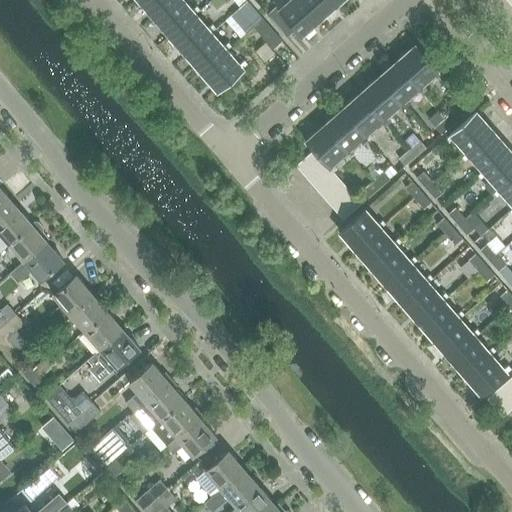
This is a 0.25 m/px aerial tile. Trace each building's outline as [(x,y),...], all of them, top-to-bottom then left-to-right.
[(140,0),(155,17),(175,0),(140,0)] [(175,0),(155,17),(171,35),(194,15),(180,0),(175,0)] [(233,0),(226,6),(232,14),(247,1),(246,0),(233,0)] [(273,1),(263,10),(268,15),(287,37),(295,29),(301,35),(319,18),(302,0),(294,0),(292,2),(290,0),(277,0),(274,3),(273,1)] [(334,0),(302,0),(319,18),(337,3),(334,0)] [(251,24),(258,31),(267,23),(247,1),(232,14),(230,16),(243,31),(251,24)] [(171,35),(187,53),(210,33),(194,15),(171,35)] [(267,23),(258,31),(273,49),(282,41),(267,23)] [(187,53),(203,71),(225,51),(210,33),(187,53)] [(416,47),(398,64),(418,86),(437,70),(416,47)] [(225,51),(203,71),(219,90),(241,70),(225,51)] [(398,64),(380,79),(400,102),(418,86),(398,64)] [(380,79),(362,95),(382,118),(400,102),(380,79)] [(362,95),(344,111),(364,133),(382,118),(362,95)] [(457,109),(446,118),(452,125),(463,116),(457,109)] [(344,111),(326,127),(346,149),(364,133),(344,111)] [(453,133),(469,152),(492,132),(475,114),(453,133)] [(452,125),(446,118),(435,127),(442,134),(452,125)] [(314,151),(322,160),(327,165),(346,149),(326,127),(308,143),(314,151)] [(469,152),(485,170),(507,150),(492,132),(469,152)] [(420,140),(410,149),(416,156),(426,147),(420,140)] [(416,156),(410,149),(399,158),(405,165),(416,156)] [(485,170),(501,188),(511,178),(511,155),(507,150),(485,170)] [(297,166),(304,175),(322,160),(314,151),(297,166)] [(304,175),(312,184),(330,169),(327,165),(322,160),(304,175)] [(312,184),(320,193),(338,177),(330,169),(312,184)] [(384,171),(373,181),(379,188),(390,178),(384,171)] [(416,178),(426,188),(433,182),(423,172),(416,178)] [(320,193),(327,202),(345,186),(338,177),(320,193)] [(511,178),(501,188),(511,201),(511,178)] [(379,188),(373,181),(362,190),(369,197),(379,188)] [(405,188),(414,198),(421,192),(412,182),(405,188)] [(433,182),(426,188),(435,199),(442,193),(433,182)] [(327,202),(335,211),(353,195),(345,186),(327,202)] [(0,187),(0,219),(16,205),(0,187)] [(421,192),(414,198),(424,209),(430,203),(421,192)] [(353,195),(335,211),(343,220),(361,204),(353,195)] [(0,234),(1,234),(9,243),(32,223),(16,205),(0,219),(0,234)] [(448,214),(457,224),(464,218),(455,208),(448,214)] [(340,231),(356,249),(379,229),(363,210),(340,231)] [(437,224),(446,234),(453,228),(444,218),(437,224)] [(464,218),(457,224),(467,235),(473,229),(464,218)] [(24,260),(25,260),(47,241),(41,234),(43,231),(44,228),(39,222),(35,222),(32,224),(32,223),(9,243),(24,260)] [(453,228),(446,234),(455,245),(462,239),(453,228)] [(356,249),(372,267),(395,247),(379,229),(356,249)] [(24,260),(10,273),(18,282),(32,269),(41,279),(63,259),(47,241),(25,260),(24,260)] [(480,250),(489,260),(496,255),(487,244),(480,250)] [(372,267),(388,285),(411,265),(395,247),(372,267)] [(469,260),(478,271),(484,265),(475,254),(469,260)] [(496,255),(489,260),(498,271),(505,265),(496,255)] [(388,285),(403,303),(427,283),(411,265),(388,285)] [(484,265),(478,271),(487,281),(493,275),(484,265)] [(57,323),(69,313),(92,293),(76,274),(53,294),(62,304),(50,314),(57,323)] [(403,303),(419,321),(442,301),(427,283),(403,303)] [(500,296),(509,307),(511,304),(511,296),(506,291),(500,296)] [(69,313),(85,330),(107,310),(92,293),(69,313)] [(419,321),(435,339),(458,319),(442,301),(419,321)] [(0,310),(0,327),(16,313),(7,304),(0,310)] [(107,310),(85,330),(95,342),(100,348),(116,335),(123,329),(107,310)] [(0,327),(0,345),(14,361),(21,355),(7,338),(24,323),(16,313),(0,327)] [(435,339),(451,358),(474,337),(458,319),(435,339)] [(123,329),(100,348),(88,360),(93,366),(98,361),(109,373),(139,346),(123,329)] [(451,358),(466,376),(490,355),(474,337),(451,358)] [(51,354),(41,362),(48,370),(57,361),(51,354)] [(490,355),(466,376),(483,394),(506,374),(490,355)] [(48,370),(41,362),(32,370),(35,373),(35,374),(39,378),(40,377),(48,370)] [(126,403),(134,411),(169,381),(153,363),(140,373),(130,382),(138,392),(126,403)] [(27,365),(21,370),(29,380),(35,374),(35,373),(32,370),(27,365)] [(39,378),(35,374),(29,380),(38,390),(46,384),(40,377),(39,378)] [(149,429),(151,428),(184,399),(169,381),(134,411),(149,429)] [(511,392),(505,384),(496,392),(511,409),(511,408),(511,392)] [(61,385),(47,397),(69,422),(73,418),(83,410),(92,402),(84,392),(78,398),(71,398),(61,385)] [(511,409),(496,392),(487,399),(502,417),(511,409)] [(151,428),(166,446),(200,417),(184,399),(151,428)] [(73,418),(69,422),(76,431),(81,427),(85,423),(91,419),(100,410),(92,402),(83,410),(73,418)] [(200,417),(166,446),(174,454),(185,445),(193,455),(216,435),(200,417)] [(0,459),(15,448),(0,428),(0,459)] [(127,441),(117,450),(124,458),(134,449),(127,441)] [(108,457),(111,460),(115,465),(120,461),(124,458),(117,450),(108,457)] [(206,470),(197,479),(212,497),(222,488),(244,468),(229,450),(206,470)] [(89,458),(79,467),(92,482),(102,473),(89,458)] [(111,460),(105,465),(114,476),(115,475),(125,467),(120,461),(115,465),(111,460)] [(28,484),(22,489),(32,499),(37,495),(58,477),(49,466),(28,484)] [(230,497),(238,506),(260,487),(244,468),(222,488),(212,497),(205,503),(213,511),(230,497)] [(142,496),(137,500),(145,510),(150,505),(159,497),(159,498),(168,490),(160,480),(142,496)] [(231,511),(267,511),(276,505),(260,487),(238,506),(231,511)] [(159,497),(150,505),(145,510),(146,511),(171,511),(167,507),(176,499),(168,490),(159,498),(159,497)] [(15,511),(55,511),(60,508),(53,499),(38,511),(32,511),(25,503),(15,511)] [(137,511),(126,499),(116,508),(119,511),(137,511)] [(60,508),(55,511),(70,511),(74,509),(67,502),(60,508)]
